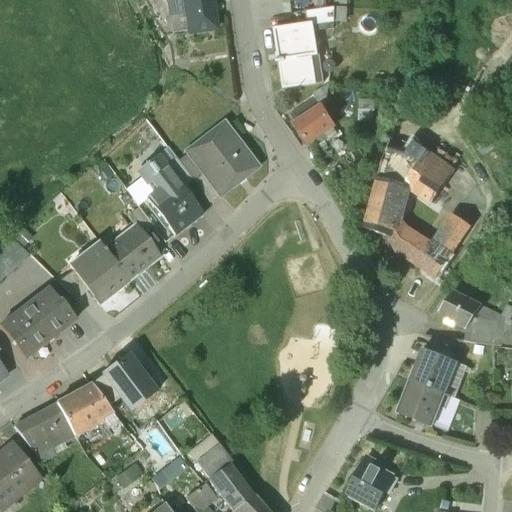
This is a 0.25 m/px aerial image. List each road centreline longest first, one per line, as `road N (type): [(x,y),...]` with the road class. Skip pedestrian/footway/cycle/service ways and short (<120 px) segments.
road 1 (residential): [(0,414),(96,353),(266,194),(308,178)]
road 2 (residential): [(308,178),(379,315),(381,342),(352,422)]
road 3 (residential): [(308,178),(256,97),(243,0)]
road 4 (residential): [(352,422),(499,462)]
